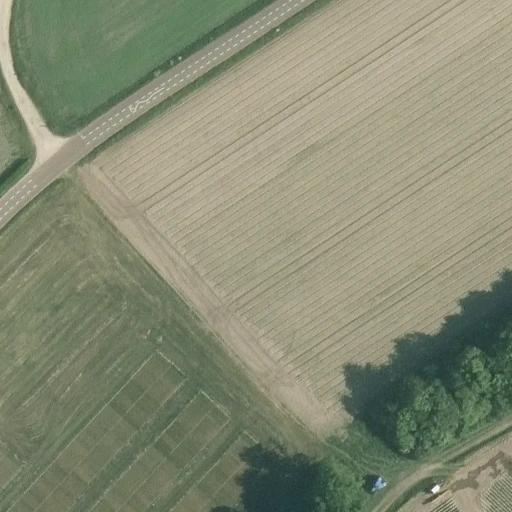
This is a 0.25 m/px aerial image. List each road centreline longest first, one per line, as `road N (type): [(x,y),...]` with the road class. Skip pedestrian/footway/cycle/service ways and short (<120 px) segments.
road 1 (tertiary): [(0,216),(115,123),(302,0)]
road 2 (track): [(58,164),(18,92),(0,18)]
road 3 (track): [(381,511),(511,426)]
